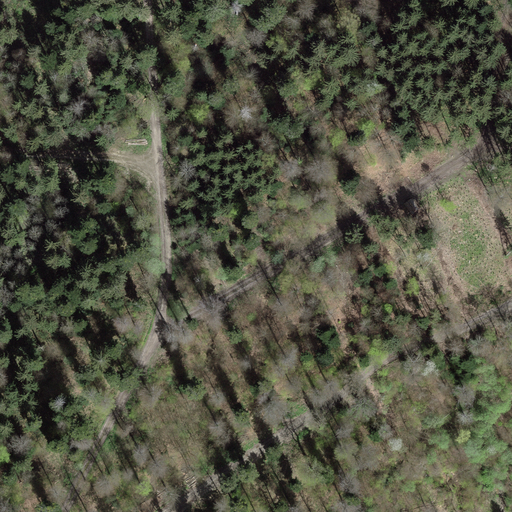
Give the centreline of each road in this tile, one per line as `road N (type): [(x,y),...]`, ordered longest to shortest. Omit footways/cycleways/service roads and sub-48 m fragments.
road 1 (track): [(64,511),(162,308),(166,250),(146,0)]
road 2 (track): [(156,330),(463,154),(492,111),(511,5)]
road 3 (track): [(174,511),(381,364),(511,306)]
road 4 (track): [(0,153),(157,161)]
